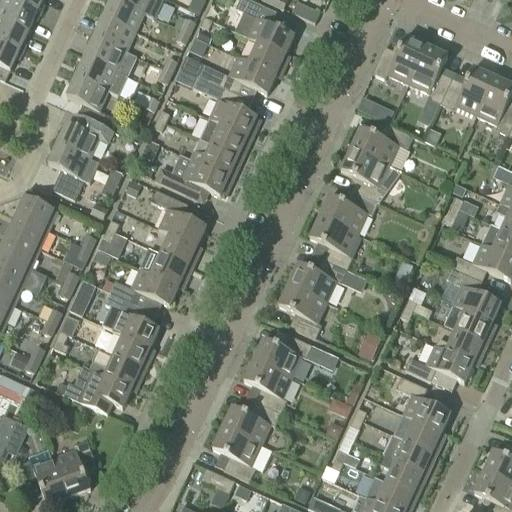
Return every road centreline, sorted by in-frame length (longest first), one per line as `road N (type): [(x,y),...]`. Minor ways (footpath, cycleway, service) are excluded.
road 1 (residential): [(145,511),(385,0)]
road 2 (residential): [(441,511),(511,357)]
road 3 (residential): [(511,56),(398,0)]
